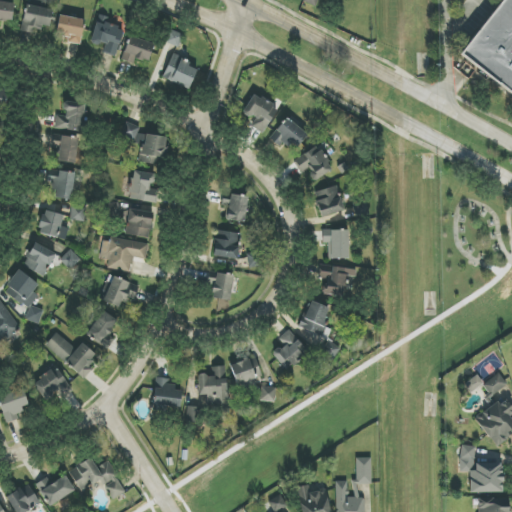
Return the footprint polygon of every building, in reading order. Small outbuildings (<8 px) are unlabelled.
[(511,89),(511,0),(509,0),(467,54),(511,89)] [(14,3),(0,1),(0,23),(0,20),(13,21),(14,3)] [(49,27),(53,11),(26,5),(21,30),(40,34),(42,26),(49,27)] [(56,35),(70,38),(69,43),(80,45),(85,20),(60,15),(56,35)] [(116,56),(124,29),(108,24),(110,18),(98,15),(90,42),(104,47),(103,52),(116,56)] [(178,47),(183,37),(172,32),(167,42),(178,47)] [(149,62),(153,43),(128,37),(123,61),(133,63),(134,59),(149,62)] [(199,66),(172,55),(162,78),(189,90),(199,66)] [(254,120),(250,125),(263,133),(278,110),(254,94),(242,112),(254,120)] [(56,116),(55,130),(85,131),(86,103),(64,102),(63,116),(56,116)] [(296,148),(307,136),(287,118),(270,137),(285,150),(291,144),(296,148)] [(140,126),(124,124),(122,139),(140,141),(138,163),(163,165),(166,137),(139,134),(140,126)] [(82,138),(54,135),(53,148),(58,148),(57,161),(80,163),(82,138)] [(315,182),(333,169),(316,145),(293,162),(302,174),(306,171),(315,182)] [(51,198),(73,199),(74,172),(52,171),(51,198)] [(159,175),(132,171),(128,199),(155,203),(159,175)] [(314,192),(321,217),(345,211),(339,186),(314,192)] [(224,221),(246,222),(247,196),(230,195),(230,200),(225,200),(224,221)] [(84,221),(84,210),(71,209),(70,221),(84,221)] [(150,239),(154,213),(128,209),(124,235),(150,239)] [(68,228),(61,227),(63,214),(42,211),(39,235),(67,239),(68,228)] [(348,259),(348,231),(312,230),(312,243),(328,243),(328,259),(348,259)] [(237,260),(241,234),(219,231),(217,239),(215,239),(212,256),(237,260)] [(146,260),(148,244),(110,238),(109,242),(102,241),(100,259),(109,261),(107,268),(130,272),(132,258),(146,260)] [(24,267),(46,276),(55,252),(33,244),(24,267)] [(60,260),(70,271),(81,260),(71,250),(60,260)] [(331,267),(320,266),(318,280),(329,281),(331,267)] [(353,269),(332,267),(331,282),(324,281),(323,294),(351,297),(353,269)] [(39,284),(18,271),(4,293),(29,309),(38,295),(33,292),(39,284)] [(213,299),(231,301),(233,275),(215,273),(213,299)] [(126,296),(133,299),(136,293),(127,289),(130,284),(110,275),(99,300),(120,309),(126,296)] [(0,341),(19,328),(0,300),(0,341)] [(331,309),(310,301),(299,327),(320,335),(331,309)] [(44,311),(31,306),(25,320),(38,325),(44,311)] [(86,336),(108,350),(116,337),(109,333),(117,320),(102,311),(86,336)] [(286,371),(308,352),(289,330),(279,338),(284,344),(272,354),(286,371)] [(46,346),(84,379),(93,369),(88,365),(96,356),(82,343),(76,350),(57,333),(46,346)] [(230,363),(236,385),(262,378),(255,356),(230,363)] [(45,401),(59,392),(62,397),(72,391),(56,367),(33,383),(45,401)] [(198,374),(199,396),(206,395),(206,406),(227,405),(225,367),(206,367),(207,374),(198,374)] [(489,397),(507,386),(499,374),(482,384),(489,397)] [(465,384),(476,375),(482,382),(470,391),(465,384)] [(181,391),(175,390),(175,381),(155,380),(154,409),(180,410),(181,391)] [(276,388),(261,387),(260,401),(275,401),(276,388)] [(0,404),(6,424),(15,421),(13,416),(23,413),(22,407),(28,405),(23,389),(0,396),(0,404)] [(511,429),(511,413),(501,399),(475,419),(496,447),(511,436),(508,433),(511,429)] [(191,421),(201,422),(201,408),(192,408),(191,421)] [(502,493),(503,464),(475,463),(475,446),(460,446),(460,472),(470,473),(469,493),(502,493)] [(112,500),(126,493),(108,461),(96,468),(91,458),(69,471),(80,492),(100,480),(112,500)] [(365,511),(365,499),(358,499),(358,485),(371,484),(371,458),(356,458),(356,482),(336,482),(336,511),(365,511)] [(75,491),(65,475),(51,485),(46,477),(35,484),(50,507),(75,491)] [(16,511),(26,511),(40,501),(26,484),(6,500),(16,511)] [(300,511),(329,511),(327,490),(309,492),(308,486),(298,487),(300,511)] [(267,502),(272,511),(289,511),(280,495),(267,502)] [(508,511),(509,499),(476,499),(475,511),(508,511)]
